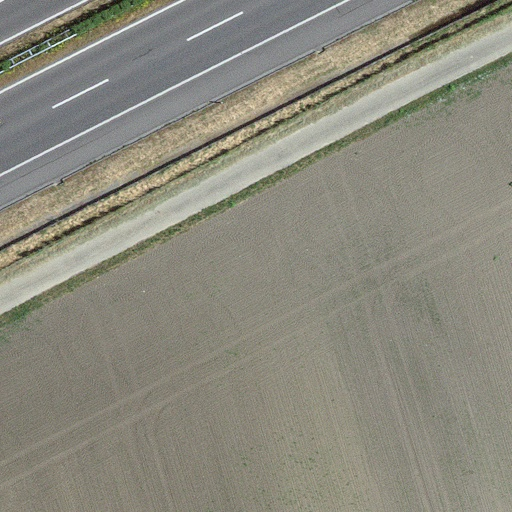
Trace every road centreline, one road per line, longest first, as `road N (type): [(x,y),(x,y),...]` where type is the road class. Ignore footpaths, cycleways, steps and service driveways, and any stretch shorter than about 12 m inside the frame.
road 1 (track): [(511,37),(0,301)]
road 2 (motorway): [(0,135),(268,0)]
